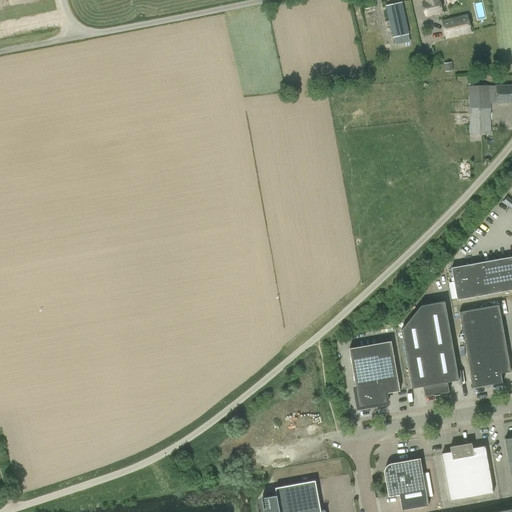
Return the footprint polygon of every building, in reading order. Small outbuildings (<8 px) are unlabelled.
[(426,0),(427,1),(422,2),(425,16),(442,12),(438,0),(426,0)] [(396,45),(410,42),(402,3),(386,6),(393,37),(394,37),(396,45)] [(467,14),(441,20),(446,39),(472,33),(467,14)] [(496,103),(511,102),(511,85),(496,87),(496,86),(469,86),(468,85),(456,86),(457,125),(469,125),(469,135),(499,134),(498,120),(491,120),(490,103),(496,103)] [(457,300),(511,290),(511,256),(451,268),(457,300)] [(445,301),(421,305),(401,330),(412,389),(423,387),(425,396),(434,395),(434,396),(440,395),(440,394),(449,392),(447,382),(459,380),(445,301)] [(501,373),(511,372),(499,305),(459,312),(473,388),(503,382),(501,373)] [(355,388),(358,408),(388,403),(386,393),(400,391),(391,341),(349,348),(356,388),(355,388)] [(493,493),(485,446),(473,448),(472,443),(450,447),(451,452),(442,453),(450,501),(493,493)] [(384,473),(389,497),(400,495),(402,510),(429,505),(420,458),(391,463),(390,464),(389,464),(388,465),(387,466),(386,467),(385,469),(385,470),(384,471),(384,472),(384,473)] [(264,511),(321,511),(315,480),(275,488),(276,495),(261,498),(264,511)]
